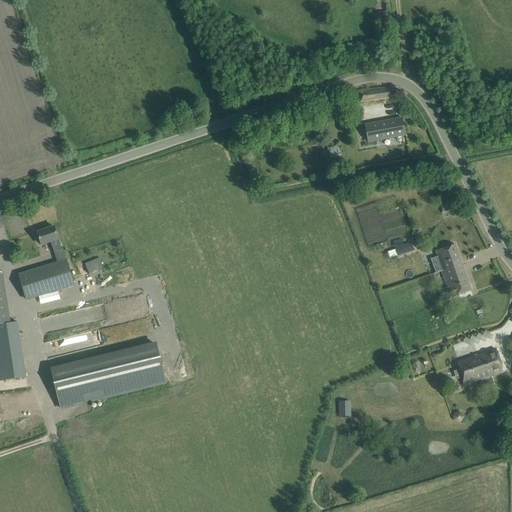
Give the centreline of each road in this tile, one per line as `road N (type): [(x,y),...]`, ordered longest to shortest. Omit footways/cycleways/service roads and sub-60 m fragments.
road 1 (unclassified): [(0,198),(353,81),(403,82)]
road 2 (unclassified): [(511,264),(429,106),(403,82)]
